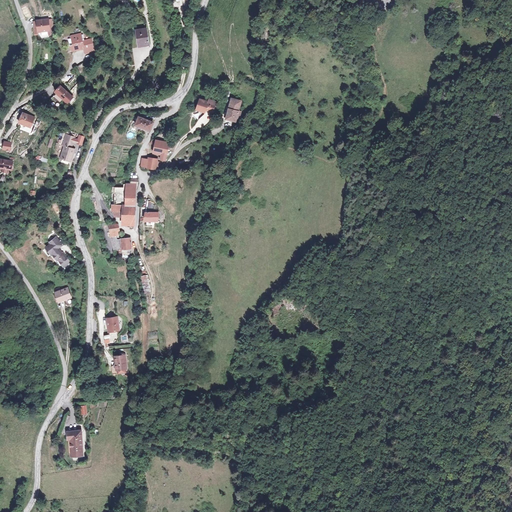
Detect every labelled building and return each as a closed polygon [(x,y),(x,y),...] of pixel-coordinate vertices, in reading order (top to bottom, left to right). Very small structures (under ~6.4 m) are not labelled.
[(50,18),(38,19),(39,30),(51,29),(50,18)] [(146,26),(134,28),(137,42),(143,41),(143,44),(149,43),(146,26)] [(73,45),(73,49),(85,47),(86,52),(96,50),(93,37),(87,39),(84,39),(83,33),(73,35),(74,36),(75,44),(73,45)] [(85,62),(77,67),(81,72),(88,68),(85,62)] [(57,92),(51,97),(58,104),(64,99),(67,102),(73,97),(62,86),(57,92)] [(240,101),(231,99),(227,115),(231,117),(230,120),(235,121),(236,118),(237,114),(240,115),(241,111),(238,110),(240,101)] [(212,112),(215,102),(208,100),(207,102),(199,100),(196,110),(204,112),(206,107),(208,108),(207,110),(212,112)] [(23,111),(18,121),(30,126),(34,116),(23,111)] [(152,123),(138,119),(135,128),(149,133),(152,123)] [(169,142),(151,139),(150,145),(154,146),(153,153),(162,155),(161,160),(167,162),(168,155),(167,155),(169,142)] [(12,143),(4,141),(3,150),(11,151),(12,143)] [(73,143),(65,141),(63,148),(64,148),(61,160),(71,163),(75,151),(71,150),(73,143)] [(145,168),(159,168),(159,162),(155,162),(155,160),(142,157),(140,166),(145,168)] [(13,168),(0,164),(0,172),(2,173),(6,175),(11,176),(13,168)] [(137,181),(136,179),(124,178),(124,183),(123,183),(122,189),(125,189),(124,206),(122,206),(121,218),(121,224),(131,225),(133,213),(134,187),(129,186),(129,183),(137,183),(137,181)] [(125,189),(122,189),(114,189),(112,212),(115,218),(121,218),(122,206),(124,206),(125,189)] [(158,226),(158,217),(143,216),(143,225),(158,226)] [(134,254),(132,240),(122,240),(116,239),(116,236),(117,236),(117,224),(109,224),(108,236),(111,252),(117,252),(118,262),(121,262),(120,252),(128,251),(129,255),(134,254)] [(60,243),(56,237),(49,242),(50,244),(45,248),(50,255),(52,254),(56,260),(58,258),(60,261),(67,257),(62,251),(60,252),(56,245),(60,243)] [(67,257),(60,261),(63,266),(70,261),(67,257)] [(144,294),(151,293),(148,274),(141,275),(144,294)] [(68,289),(54,293),(57,301),(71,298),(68,289)] [(117,317),(108,318),(109,326),(112,325),(113,331),(119,330),(117,317)] [(125,355),(115,356),(117,370),(118,370),(126,369),(125,355)] [(81,430),(67,433),(69,441),(71,441),(73,440),(76,456),(85,455),(81,430)]
